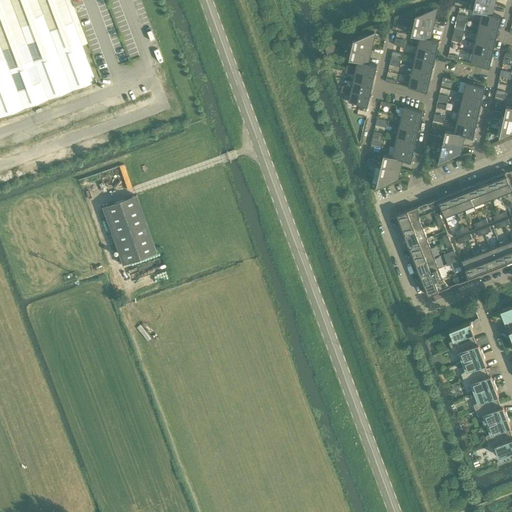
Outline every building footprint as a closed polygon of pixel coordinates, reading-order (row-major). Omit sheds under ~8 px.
[(0,0),(0,116),(96,81),(64,0),(0,0)] [(469,9),(483,12),(492,14),(493,13),(495,4),(478,0),(476,0),(474,0),(464,0),(471,1),(469,9)] [(416,15),(414,24),(433,28),(438,7),(416,15)] [(483,12),(481,22),(500,26),(502,16),(493,13),(492,14),(483,12)] [(481,22),(479,32),(497,36),(500,26),(481,22)] [(412,34),(421,36),(431,38),(433,28),(414,24),(412,34)] [(371,53),(376,32),(376,31),(355,39),(352,49),(362,51),(371,53)] [(479,32),(476,42),(495,46),(497,36),(479,32)] [(421,36),(419,46),(438,50),(440,40),(431,38),(421,36)] [(476,42),(474,52),(493,56),(495,46),(476,42)] [(337,50),(335,44),(325,48),(327,54),(337,50)] [(419,46),(417,56),(435,60),(438,50),(419,46)] [(369,62),(371,53),(362,51),(352,49),(350,58),(359,60),(360,60),(369,62)] [(493,56),(474,52),(472,61),(471,62),(490,66),(493,56)] [(417,56),(414,66),(433,70),(435,60),(417,56)] [(360,60),(359,60),(358,67),(348,65),(347,68),(376,74),(378,64),(369,62),(360,60)] [(414,66),(412,76),(431,80),(433,70),(414,66)] [(356,73),(355,80),(373,84),(376,74),(347,68),(347,71),(356,73)] [(431,80),(412,76),(410,86),(428,90),(431,80)] [(343,84),(343,88),(371,94),(373,84),(355,80),(353,87),(343,84)] [(467,82),(465,92),(483,96),(486,86),(467,81),(467,82)] [(371,94),(343,88),(342,91),(352,93),(350,100),(369,105),(371,94)] [(465,92),(463,102),(481,106),(483,96),(465,92)] [(463,102),(460,112),(479,116),(481,106),(463,102)] [(405,106),(403,116),(421,120),(424,110),(405,106)] [(460,112),(458,122),(476,126),(479,116),(460,112)] [(511,116),(505,115),(500,136),(511,131),(511,116)] [(403,116),(401,126),(419,130),(421,120),(403,116)] [(458,122),(456,131),(460,132),(460,133),(465,134),(474,137),(476,126),(458,122)] [(401,126),(398,136),(417,140),(419,130),(401,126)] [(446,129),(444,140),(463,144),(465,134),(460,133),(460,132),(456,131),(446,129)] [(398,136),(396,146),(415,150),(417,140),(398,136)] [(463,144),(444,140),(439,161),(461,152),(463,144)] [(396,146),(394,156),(398,157),(403,158),(412,161),(415,150),(396,146)] [(384,153),(382,164),(401,168),(403,158),(398,157),(394,156),(384,153)] [(401,168),(382,164),(377,185),(399,177),(399,176),(401,168)] [(500,174),(496,175),(503,194),(511,190),(511,186),(506,171),(500,173),(500,174)] [(491,177),(486,179),(494,197),(503,194),(496,175),(492,177),(492,176),(491,176),(491,177)] [(481,181),(477,182),(484,201),(494,197),(486,179),(482,181),(481,180),(481,181)] [(472,184),(467,186),(475,205),(484,201),(477,182),(473,184),(472,184)] [(462,188),(458,190),(465,208),(475,205),(467,186),(462,188)] [(453,192),(448,194),(456,212),(465,208),(458,190),(454,191),(453,191),(453,192)] [(438,197),(441,203),(446,216),(456,212),(448,194),(443,195),(443,196),(438,197)] [(122,264),(156,252),(135,195),(102,207),(122,264)] [(431,206),(441,203),(438,197),(428,201),(428,202),(429,202),(431,206)] [(398,213),(402,223),(420,216),(419,206),(419,205),(403,211),(402,211),(398,213)] [(404,229),(406,233),(424,226),(420,216),(402,223),(404,229)] [(408,238),(410,243),(427,236),(424,226),(406,233),(407,237),(407,238),(408,238)] [(412,249),(414,253),(431,246),(427,236),(410,243),(412,249),(411,249),(412,250),(412,249)] [(511,244),(510,240),(501,244),(508,263),(511,261),(511,244)] [(501,244),(491,248),(499,266),(504,265),(504,264),(508,263),(501,244)] [(415,258),(417,263),(435,256),(431,246),(414,253),(415,257),(415,258)] [(491,248),(482,252),(489,270),(493,269),(494,269),(494,268),(499,266),(491,248)] [(482,252),(472,255),(480,274),(485,272),(489,270),(482,252)] [(480,274),(472,255),(462,259),(470,278),(474,276),(475,276),(480,274)] [(420,270),(421,274),(439,266),(435,256),(417,263),(420,269),(419,269),(419,270),(420,270)] [(423,278),(425,284),(443,277),(439,266),(421,274),(423,277),(422,278),(423,278)] [(459,281),(460,282),(467,279),(467,278),(466,279),(464,273),(458,275),(460,281),(459,281)] [(443,277),(425,284),(429,294),(434,292),(450,285),(443,277)] [(506,316),(509,325),(511,323),(511,304),(501,309),(502,310),(501,311),(503,314),(504,317),(506,316)] [(450,341),(452,347),(475,338),(472,329),(474,328),(473,326),(472,322),(471,322),(471,321),(450,329),(454,338),(450,341)] [(459,352),(463,361),(484,352),(482,348),(481,348),(480,346),(479,346),(475,338),(452,347),(454,353),(459,352)] [(462,372),(464,378),(488,369),(484,360),(486,360),(485,357),(486,357),(484,352),(463,361),(466,370),(462,372)] [(471,383),(475,392),(496,384),(494,379),(493,379),(493,377),(491,377),(488,369),(464,378),(466,384),(471,383)] [(474,404),(476,409),(500,400),(497,392),(498,391),(497,389),(498,388),(496,384),(475,392),(478,401),(474,404)] [(483,414),(487,423),(508,415),(506,410),(506,411),(505,408),(503,409),(500,400),(476,409),(478,415),(483,414)] [(486,435),(488,441),(511,431),(509,423),(510,422),(509,420),(510,420),(508,415),(487,423),(490,432),(486,435)] [(511,431),(488,441),(491,446),(496,446),(499,455),(501,454),(502,457),(510,454),(509,451),(511,451),(511,450),(511,431)]
